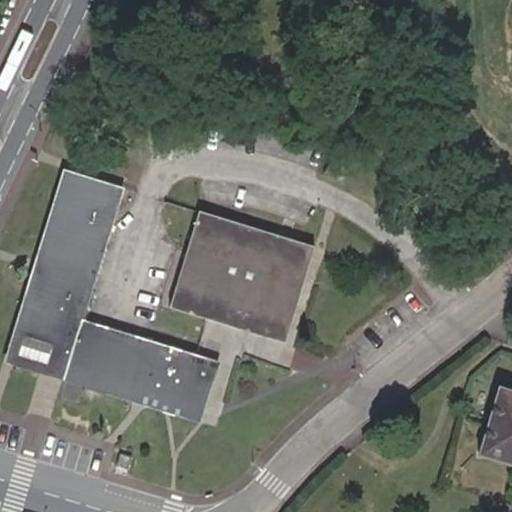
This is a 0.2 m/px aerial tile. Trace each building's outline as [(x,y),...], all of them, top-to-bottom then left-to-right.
[(341,184),(348,165),(330,158),(323,177),(341,184)] [(195,423),(198,412),(180,406),(160,400),(122,388),(83,376),(63,370),(14,354),(23,325),(36,287),(60,211),(72,174),(61,171),(0,361),(54,378),(195,423)] [(120,190),(72,174),(60,211),(108,227),(120,190)] [(84,303),(108,227),(60,211),(36,287),(84,303)] [(167,308),(206,320),(283,344),(313,248),(197,213),(167,308)] [(36,287),(23,325),(72,341),(79,320),(84,303),(36,287)] [(79,320),(72,341),(63,370),(83,376),(98,326),(79,320)] [(63,370),(72,341),(23,325),(14,354),(63,370)] [(83,376),(122,388),(138,339),(98,326),(83,376)] [(122,388),(160,400),(175,351),(156,345),(138,339),(122,388)] [(195,357),(175,351),(160,400),(180,406),(195,357)] [(195,357),(180,406),(198,412),(213,363),(195,357)] [(511,391),(498,387),(477,454),(511,465),(511,391)] [(125,469),(129,457),(117,454),(113,466),(125,469)]
